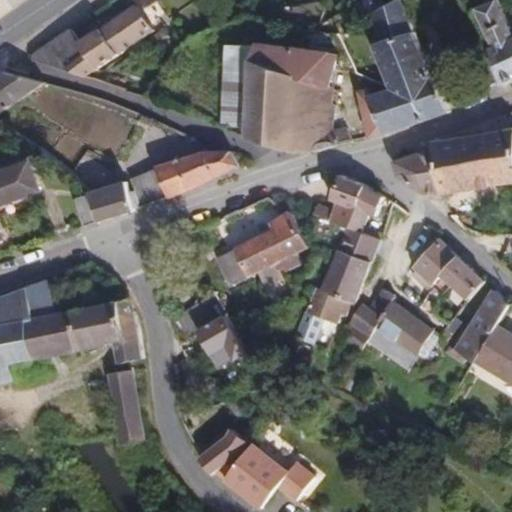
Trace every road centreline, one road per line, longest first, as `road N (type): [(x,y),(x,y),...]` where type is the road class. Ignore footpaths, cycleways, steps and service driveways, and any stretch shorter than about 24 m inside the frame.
road 1 (residential): [(112,238),(155,325),(163,400),(180,453),(197,479),(240,511)]
road 2 (residential): [(302,171),(112,238)]
road 3 (residential): [(367,151),(388,184),(446,221),(511,287)]
road 4 (residential): [(511,95),(367,151)]
